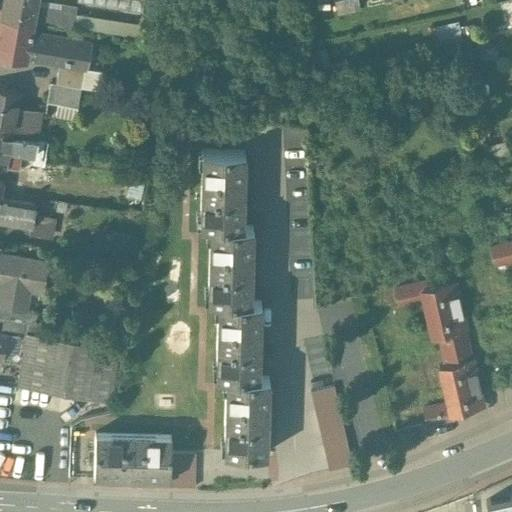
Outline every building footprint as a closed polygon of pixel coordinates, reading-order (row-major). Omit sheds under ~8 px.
[(36,0),(3,0),(1,14),(32,19),(33,19),(35,5),(36,0)] [(146,0),(78,0),(78,2),(144,13),(146,0)] [(336,0),(338,12),(361,9),(360,0),(336,0)] [(77,5),(62,3),(61,9),(35,5),(33,19),(73,25),(76,11),(77,5)] [(88,13),(76,11),(73,25),(86,27),(88,13)] [(32,19),(1,14),(0,18),(0,54),(25,59),(31,28),(32,19)] [(460,21),(430,25),(432,41),(462,37),(460,21)] [(90,39),(31,28),(26,57),(57,63),(83,68),(85,68),(90,39)] [(83,68),(57,63),(54,82),(80,87),(83,68)] [(54,82),(48,81),(45,100),(76,106),(80,87),(54,82)] [(20,89),(0,85),(0,130),(12,132),(20,89)] [(12,132),(0,130),(0,164),(5,166),(8,146),(44,152),(46,139),(12,132)] [(244,149),(201,147),(199,224),(209,224),(242,224),(244,149)] [(0,192),(2,180),(0,179),(0,218),(32,224),(34,215),(36,203),(0,196),(0,192)] [(34,215),(32,224),(31,234),(50,237),(52,218),(34,215)] [(242,224),(209,224),(207,299),(249,299),(250,299),(252,224),(242,224)] [(511,240),(490,245),(494,262),(511,258),(511,240)] [(46,261),(1,253),(0,256),(0,281),(1,281),(0,285),(0,301),(26,306),(30,287),(41,289),(46,261)] [(454,279),(422,286),(421,281),(395,287),(398,303),(423,297),(432,334),(438,333),(445,362),(439,364),(447,401),(422,406),(426,423),(452,417),(451,411),(483,404),(472,356),(469,356),(463,327),(465,327),(454,279)] [(250,299),(249,299),(217,299),(215,374),(225,374),(258,374),(260,299),(250,299)] [(26,306),(0,301),(0,315),(3,316),(24,320),(26,306)] [(24,320),(3,316),(1,327),(24,332),(27,320),(24,320)] [(117,348),(25,332),(17,382),(111,398),(117,348)] [(258,374),(225,374),(223,449),(266,450),(268,374),(258,374)] [(337,382),(313,387),(327,466),(352,461),(337,382)] [(171,433),(95,431),(94,473),(170,475),(171,433)] [(511,511),(511,492),(486,499),(488,511),(511,511)]
